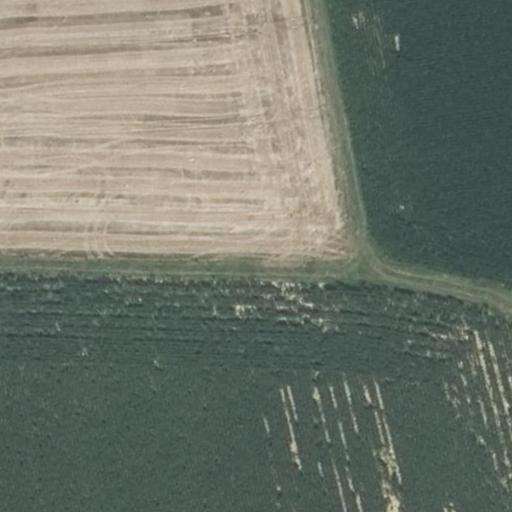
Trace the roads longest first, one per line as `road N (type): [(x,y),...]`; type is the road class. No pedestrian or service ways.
road 1 (track): [(511,308),(488,295),(370,271),(0,257)]
road 2 (track): [(370,271),(321,0)]
